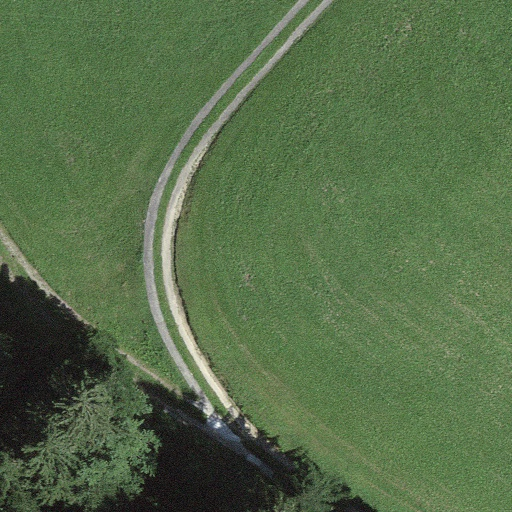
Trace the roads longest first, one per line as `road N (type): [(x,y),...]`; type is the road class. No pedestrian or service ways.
road 1 (track): [(314,0),(199,132),(168,191),(155,244),(156,289),(201,383),(259,448),(350,511)]
road 2 (track): [(259,448),(70,327),(0,240)]
